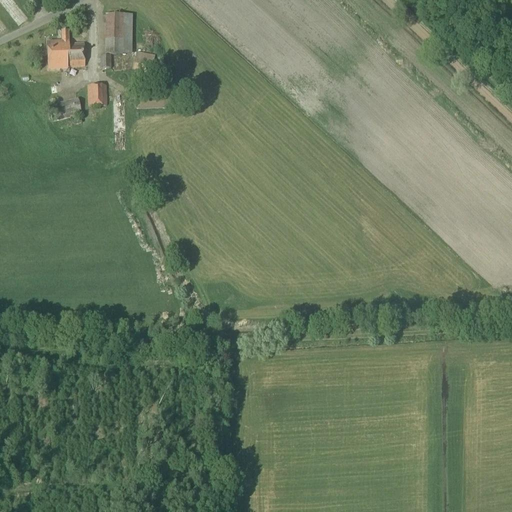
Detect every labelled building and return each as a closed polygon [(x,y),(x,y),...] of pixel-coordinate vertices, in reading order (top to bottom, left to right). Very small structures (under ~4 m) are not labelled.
[(131,56),(131,17),(105,16),(105,56),(131,56)] [(0,40),(14,33),(10,27),(0,31),(0,40)] [(67,69),(84,68),(84,45),(69,46),(69,32),(60,32),(61,44),(46,44),(47,72),(67,71),(67,69)] [(151,75),(154,57),(135,54),(132,71),(151,75)] [(99,70),(111,70),(110,57),(99,57),(99,70)] [(9,91),(21,88),(19,82),(7,85),(9,91)] [(87,108),(106,108),(105,88),(87,88),(87,108)] [(135,111),(178,110),(177,93),(135,94),(135,111)] [(81,125),(80,117),(81,116),(77,99),(48,107),(52,124),(73,119),(74,126),(81,125)] [(20,125),(32,121),(31,114),(18,118),(20,125)] [(38,136),(24,139),(27,150),(41,146),(38,136)] [(71,142),(58,144),(59,151),(72,150),(71,142)]
